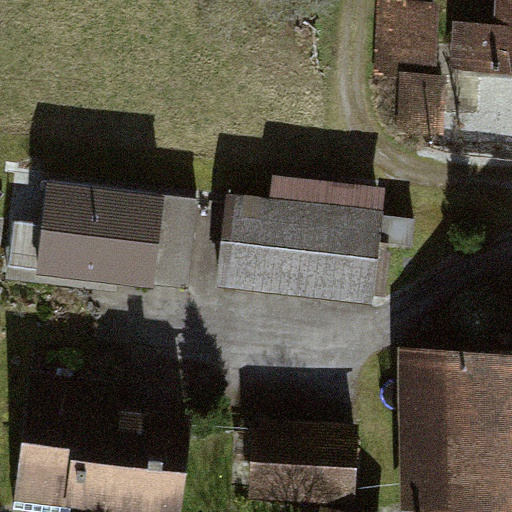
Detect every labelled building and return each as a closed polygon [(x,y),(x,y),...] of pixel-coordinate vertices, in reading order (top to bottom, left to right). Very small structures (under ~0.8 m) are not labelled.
[(511,64),(511,0),(494,0),(494,13),(454,10),(450,61),(511,64)] [(217,279),(372,297),(386,179),(274,166),(271,187),(229,182),(217,279)] [(164,182),(46,168),(35,263),(153,277),(164,182)] [(171,275),(200,274),(198,208),(169,209),(171,275)] [(511,511),(511,345),(407,347),(409,511),(511,511)] [(31,364),(18,494),(102,502),(101,511),(183,511),(195,402),(121,394),(123,374),(31,364)] [(356,418),(253,415),(251,496),(354,498),(356,418)]
